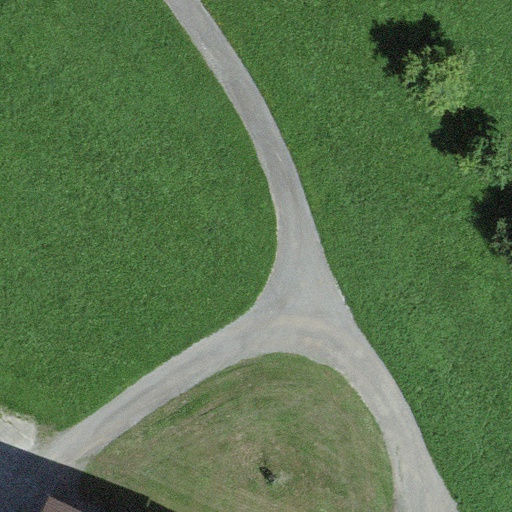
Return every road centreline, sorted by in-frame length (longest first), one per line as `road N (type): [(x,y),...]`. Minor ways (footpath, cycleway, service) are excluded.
road 1 (track): [(175,0),(262,121),(296,188),(323,300),(41,439),(0,492)]
road 2 (track): [(323,300),(407,424),(453,511)]
